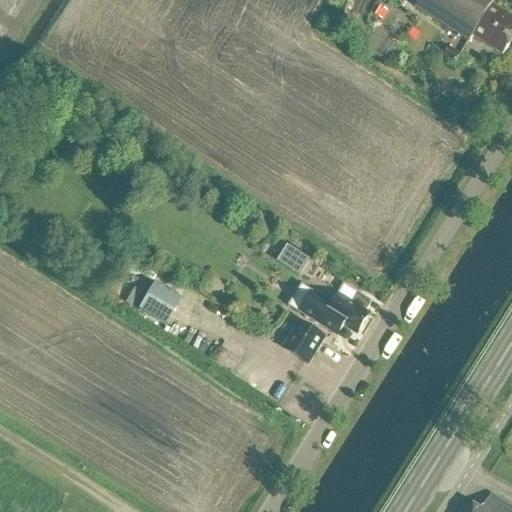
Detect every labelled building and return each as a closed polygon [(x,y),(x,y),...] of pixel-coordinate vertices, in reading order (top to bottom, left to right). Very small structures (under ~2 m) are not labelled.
[(503,57),(511,42),(511,19),(492,7),(496,0),(419,0),(415,8),(469,43),(473,38),(503,57)] [(345,13),(341,25),(354,29),(358,18),(345,13)] [(455,65),(461,56),(448,48),(443,57),(455,65)] [(283,244),(274,261),(297,274),(307,257),(283,244)] [(163,325),(176,300),(151,287),(138,312),(163,325)] [(310,294),(299,312),(339,337),(345,328),(357,335),(370,315),(366,313),(372,303),(358,294),(352,303),(338,294),(331,306),(311,293),(310,294)] [(301,322),(283,350),(308,366),(327,338),(301,322)] [(221,350),(215,354),(216,361),(222,364),(228,360),(228,353),(221,350)] [(472,506),(468,511),(511,511),(511,508),(490,495),(480,511),(472,506)]
